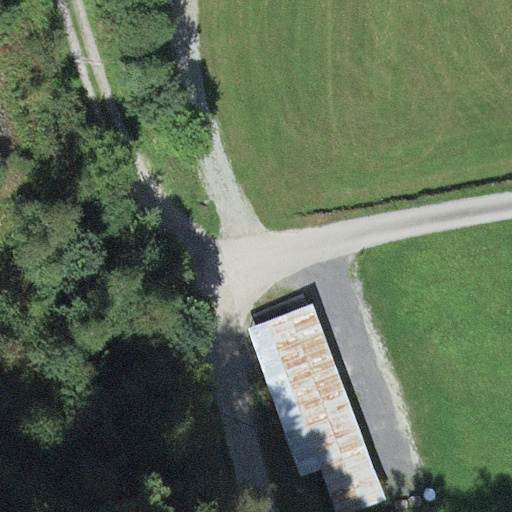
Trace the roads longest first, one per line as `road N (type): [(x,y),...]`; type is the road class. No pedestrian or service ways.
road 1 (track): [(68,0),(97,101),(137,182),(201,274),(511,205)]
road 2 (track): [(201,274),(270,511)]
